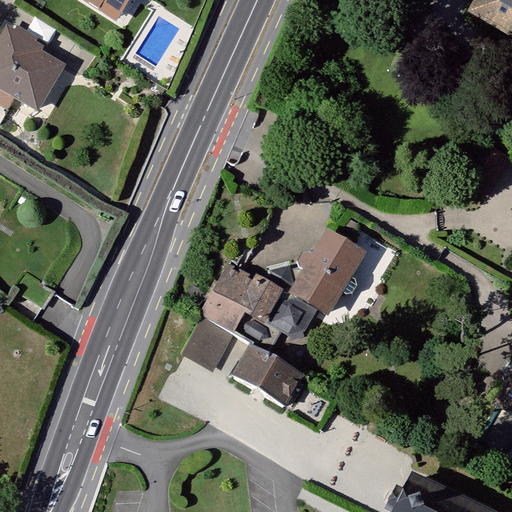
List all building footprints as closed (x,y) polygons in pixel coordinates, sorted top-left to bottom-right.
[(141,0),(79,0),(125,27),(141,0)] [(511,0),(470,0),(458,23),(511,52),(511,0)] [(47,47),(8,26),(0,40),(0,111),(13,119),(20,106),(40,117),(64,74),(40,60),(47,47)] [(511,154),(491,143),(469,182),(491,194),(511,157),(511,154)] [(357,258),(317,234),(280,300),(319,323),(357,258)] [(280,300),(224,270),(196,321),(231,340),(241,322),(262,333),(280,300)] [(246,350),(196,321),(175,356),(224,385),(246,350)] [(303,384),(246,350),(224,385),(281,419),(303,384)] [(511,359),(483,406),(511,423),(511,359)] [(481,511),(404,476),(386,511),(481,511)]
